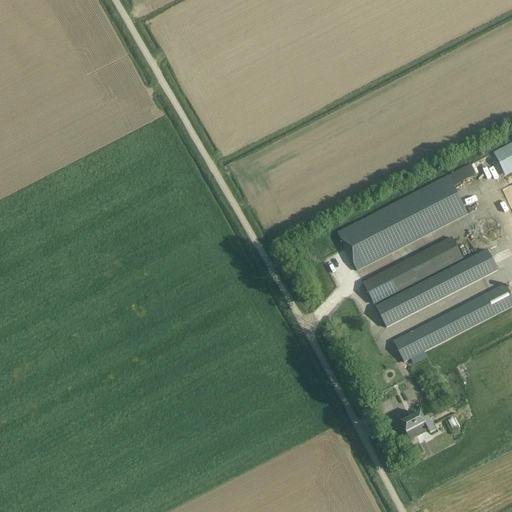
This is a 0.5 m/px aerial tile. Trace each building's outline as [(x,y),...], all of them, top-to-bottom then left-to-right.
[(511,173),(511,142),(493,152),(506,177),(511,173)] [(475,178),(469,166),(448,177),(338,234),(357,272),(468,215),(454,188),(475,178)] [(463,259),(451,237),(363,283),(374,305),(463,259)] [(498,271),(488,251),(376,308),(386,328),(498,271)] [(511,307),(511,298),(505,285),(394,343),(404,363),(511,307)] [(381,393),(375,396),(378,401),(384,398),(381,393)] [(423,419),(421,414),(401,424),(407,436),(402,439),(408,452),(414,449),(410,441),(429,432),(430,434),(435,431),(428,416),(423,419)]
